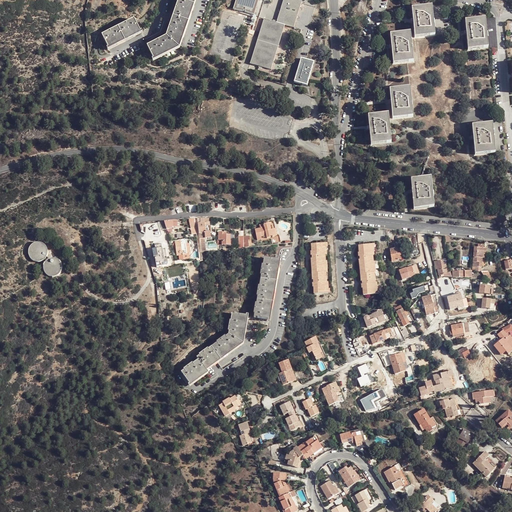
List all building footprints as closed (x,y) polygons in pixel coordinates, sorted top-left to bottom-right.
[(198,0),(182,0),(170,38),(151,46),(157,60),(183,49),(198,0)] [(259,0),(234,0),(232,8),(254,16),(259,0)] [(291,0),(283,0),(277,24),(284,26),(294,29),(301,3),(291,0)] [(431,7),(409,9),(412,39),(434,37),(431,7)] [(485,18),(465,20),(468,50),(488,48),(485,18)] [(142,33),(136,20),(103,35),(110,48),(142,33)] [(284,26),(277,24),(264,20),(250,64),(270,71),(284,26)] [(409,33),(387,35),(390,65),(412,63),(409,33)] [(316,63),(302,59),(295,82),(309,86),(316,63)] [(415,87),(393,89),(397,118),(418,115),(415,87)] [(393,112),(372,114),(374,145),(397,141),(393,112)] [(498,124),(476,126),(480,154),(501,152),(498,124)] [(437,176),(415,178),(418,207),(440,205),(437,176)] [(164,222),(167,229),(173,228),(173,226),(173,220),(164,222)] [(160,231),(167,229),(164,222),(159,222),(160,231)] [(271,230),(269,222),(260,224),(260,228),(255,229),(257,240),(262,239),(261,236),(267,235),(267,238),(276,236),(275,229),(271,230)] [(198,230),(199,235),(203,235),(204,235),(205,238),(210,237),(206,223),(198,223),(198,230)] [(225,231),(218,231),(219,239),(223,239),(223,245),(233,244),(233,239),(231,239),(230,234),(230,233),(230,231),(225,231)] [(175,241),(175,243),(176,247),(177,255),(187,254),(186,244),(182,244),(181,240),(175,241)] [(33,259),(33,260),(35,261),(36,261),(38,261),(39,261),(40,261),(42,261),(43,260),(44,259),(45,258),(46,257),(47,256),(48,254),(48,252),(48,251),(48,249),(47,248),(47,246),(45,244),(44,244),(43,243),(41,243),(40,242),(39,242),(38,242),(36,242),(35,243),(33,244),(31,245),(30,247),(30,248),(29,250),(29,252),(29,253),(29,254),(30,256),(30,257),(31,257),(31,258),(33,259)] [(328,243),(313,244),(313,248),(312,248),(312,251),(311,251),(311,255),(312,255),(312,258),(311,258),(312,265),(314,265),(314,268),(314,273),(312,273),(312,279),(313,279),(313,282),(313,287),(314,287),(314,290),(316,290),(316,293),(331,293),(330,286),(329,286),(329,281),(328,282),(327,276),(329,275),(328,259),(326,258),(326,254),(327,254),(327,249),(328,249),(328,243)] [(359,260),(360,266),(361,266),(361,267),(376,267),(375,261),(374,255),(375,255),(374,250),(376,250),(375,244),(360,245),(361,250),(359,250),(359,252),(358,252),(359,256),(360,256),(360,259),(359,260)] [(473,267),(472,271),(481,272),(481,268),(482,268),(482,258),(483,248),(483,245),(479,245),(479,248),(474,248),(473,267)] [(153,249),(154,257),(155,257),(157,267),(167,265),(168,264),(168,263),(166,248),(162,249),(162,247),(157,248),(153,249)] [(400,248),(390,250),(391,261),(402,260),(400,248)] [(49,275),(51,276),(53,276),(54,276),(56,276),(57,276),(58,275),(59,275),(60,274),(61,273),(62,272),(63,270),(63,268),(63,266),(63,265),(63,264),(62,262),(61,261),(60,260),(59,259),(58,258),(57,258),(55,257),(54,257),(52,257),(51,258),(50,258),(48,259),(47,260),(46,261),(45,263),(44,265),(44,267),(44,268),(45,270),(45,271),(46,272),(47,274),(48,275),(49,275)] [(279,260),(265,257),(254,317),(268,320),(279,260)] [(443,278),(451,279),(451,277),(450,274),(447,274),(446,266),(442,266),(441,262),(435,262),(434,263),(434,270),(437,270),(438,278),(441,277),(443,278)] [(188,278),(185,263),(170,266),(173,281),(188,278)] [(411,264),(399,269),(402,280),(415,276),(411,264)] [(363,282),(362,282),(363,284),(361,284),(362,288),(363,288),(363,290),(365,290),(365,295),(380,294),(379,287),(378,287),(378,282),(376,282),(376,276),(377,275),(376,267),(361,267),(362,269),(362,274),(363,282)] [(483,274),(487,281),(491,281),(489,271),(485,271),(485,273),(483,274)] [(508,292),(510,290),(510,288),(509,285),(504,281),(501,286),(508,292)] [(489,294),(490,286),(480,286),(479,294),(489,294)] [(463,309),(459,291),(455,291),(455,295),(447,297),(450,310),(457,308),(458,311),(463,309)] [(426,316),(429,315),(435,314),(437,313),(435,306),(433,306),(432,304),(435,303),(433,295),(430,296),(427,296),(427,295),(426,294),(425,294),(421,295),(421,293),(418,294),(419,299),(421,299),(422,302),(418,304),(419,306),(421,305),(422,309),(424,309),(426,316)] [(495,299),(483,299),(482,308),(490,309),(491,303),(495,304),(495,299)] [(400,305),(395,308),(403,326),(412,322),(409,314),(408,315),(406,310),(403,311),(400,305)] [(365,319),(368,327),(385,321),(382,309),(372,313),(372,314),(372,316),(369,317),(367,316),(366,316),(365,317),(364,318),(365,319)] [(198,356),(199,359),(206,368),(242,343),(247,316),(232,313),(228,334),(198,356)] [(463,329),(462,324),(451,326),(453,336),(464,334),(463,329)] [(393,327),(369,336),(373,345),(382,342),(382,340),(384,339),(385,341),(397,335),(393,327)] [(317,337),(306,342),(308,347),(307,347),(310,352),(313,351),(317,360),(323,358),(327,357),(320,342),(319,342),(317,337)] [(503,339),(496,344),(501,349),(503,348),(506,352),(510,349),(511,350),(511,348),(511,347),(510,345),(509,346),(503,339)] [(402,352),(390,356),(395,374),(405,370),(403,363),(406,362),(402,352)] [(206,368),(199,359),(182,371),(190,384),(208,371),(206,368)] [(290,370),(293,369),(290,360),(280,363),(283,372),(281,373),(285,385),(297,380),(294,373),(292,374),(290,370)] [(451,370),(433,375),(434,380),(435,380),(437,385),(433,386),(434,391),(444,388),(445,390),(453,387),(451,382),(450,382),(449,376),(453,375),(451,370)] [(324,388),(323,389),(331,406),(340,401),(337,393),(342,391),(340,386),(338,387),(336,383),(329,386),(328,385),(324,387),(324,388)] [(496,391),(476,393),(476,400),(479,400),(479,403),(483,403),(483,405),(494,403),(493,399),(497,398),(496,391)] [(225,416),(230,414),(229,412),(236,408),(242,405),(239,399),(238,400),(236,396),(231,399),(230,398),(223,402),(223,403),(219,405),(225,416)] [(454,418),(459,416),(457,412),(458,411),(457,407),(460,406),(459,398),(450,400),(450,399),(442,401),(443,405),(444,405),(445,408),(446,408),(448,418),(454,417),(454,418)] [(312,404),(310,400),(303,403),(306,410),(308,409),(311,417),(320,413),(318,406),(316,407),(314,403),(312,404)] [(291,402),(281,406),(285,415),(290,413),(292,417),(299,414),(297,410),(295,410),(291,402)] [(422,426),(423,425),(425,424),(428,429),(430,433),(435,430),(434,428),(437,427),(438,426),(430,413),(428,414),(426,409),(416,415),(422,426)] [(503,428),(506,424),(508,422),(511,425),(511,413),(509,410),(497,421),(503,428)] [(292,417),(287,419),(292,430),(303,426),(301,421),(299,422),(297,415),(292,417)] [(247,423),(238,426),(241,435),(239,436),(243,446),(252,443),(248,433),(250,432),(247,423)] [(456,442),(466,449),(469,444),(468,443),(474,435),(465,429),(456,442)] [(349,432),(339,435),(342,444),(347,443),(346,441),(351,440),(351,442),(352,445),(355,444),(356,447),(361,446),(361,443),(362,443),(360,436),(363,435),(362,431),(350,434),(349,432)] [(469,444),(466,449),(467,450),(476,436),(474,435),(468,443),(469,444)] [(303,455),(306,460),(314,454),(312,452),(321,446),(315,438),(307,443),(306,442),(298,447),(303,455)] [(298,447),(296,444),(288,449),(291,452),(298,447)] [(312,452),(314,454),(314,455),(323,448),(321,446),(312,452)] [(301,457),(303,455),(298,447),(291,452),(290,456),(287,455),(286,460),(289,461),(288,465),(296,467),(298,459),(301,457)] [(480,465),(478,467),(487,477),(497,467),(494,463),(491,465),(486,460),(488,458),(490,456),(486,452),(477,461),(480,465)] [(340,472),(345,480),(347,479),(349,482),(346,483),(349,488),(361,481),(355,470),(354,471),(352,468),(348,470),(347,467),(340,472)] [(403,479),(399,471),(398,471),(395,467),(385,473),(390,482),(392,482),(394,486),(396,490),(404,485),(405,487),(410,484),(406,477),(403,479)] [(280,497),(288,494),(282,480),(285,481),(285,480),(286,474),(274,473),(274,479),(274,482),(275,484),(280,497)] [(510,478),(505,477),(503,487),(511,489),(511,479),(510,479),(510,478)] [(282,480),(288,494),(291,493),(285,481),(282,480)] [(330,482),(321,487),(328,500),(339,494),(335,487),(334,488),(330,482)] [(364,511),(370,509),(368,506),(367,503),(369,502),(374,500),(369,490),(356,496),(360,504),(358,506),(361,511),(364,511)] [(291,493),(288,494),(295,511),(297,511),(299,511),(291,493)] [(280,497),(279,497),(285,511),(295,511),(288,494),(280,497)] [(437,511),(442,506),(429,496),(424,502),(423,501),(420,505),(427,511),(429,510),(432,511),(437,511)]
